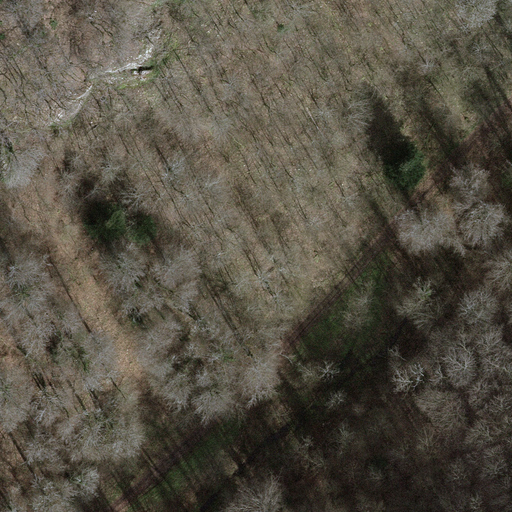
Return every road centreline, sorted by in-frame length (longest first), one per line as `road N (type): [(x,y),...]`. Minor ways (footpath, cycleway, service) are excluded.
road 1 (track): [(111,511),(181,460),(312,327),(511,103)]
road 2 (track): [(235,511),(358,344),(377,306),(390,239)]
